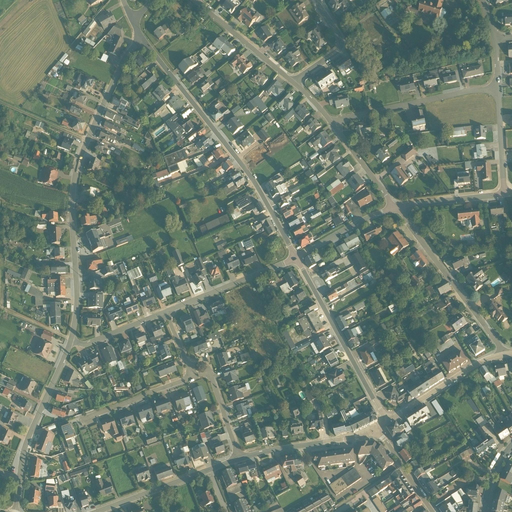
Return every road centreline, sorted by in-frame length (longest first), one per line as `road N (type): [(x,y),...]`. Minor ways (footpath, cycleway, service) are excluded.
road 1 (residential): [(71,339),(78,158),(142,38)]
road 2 (residential): [(295,257),(251,178),(142,38)]
road 3 (residential): [(388,420),(295,257)]
road 4 (residential): [(15,511),(25,444),(71,339)]
road 5 (residential): [(502,354),(401,206)]
road 6 (residential): [(497,89),(329,120)]
road 7 (residential): [(165,312),(295,257)]
road 8 (residential): [(237,457),(374,430)]
road 9 (unknown): [(305,445),(338,495),(366,478),(353,438)]
road 10 (residential): [(502,354),(388,420)]
road 11 (residential): [(293,84),(193,0)]
